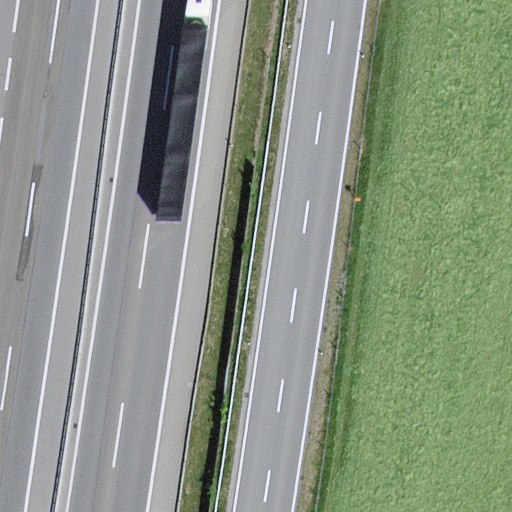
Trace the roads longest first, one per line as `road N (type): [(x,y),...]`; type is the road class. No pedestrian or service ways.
road 1 (motorway): [(108,511),(185,0)]
road 2 (primary): [(263,511),(334,0)]
road 3 (motorway): [(57,0),(0,432)]
